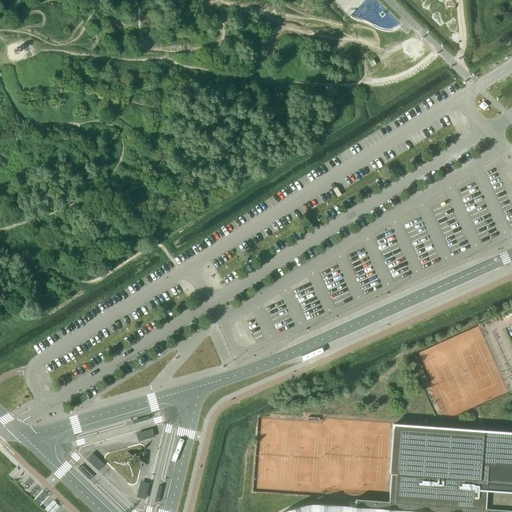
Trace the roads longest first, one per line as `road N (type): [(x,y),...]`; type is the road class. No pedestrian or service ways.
road 1 (track): [(216,0),(232,8),(257,61),(271,53),(275,31),(359,38)]
road 2 (track): [(131,0),(146,47),(187,49),(210,45),(222,27),(205,0)]
road 3 (track): [(7,31),(43,23),(24,7),(81,0)]
